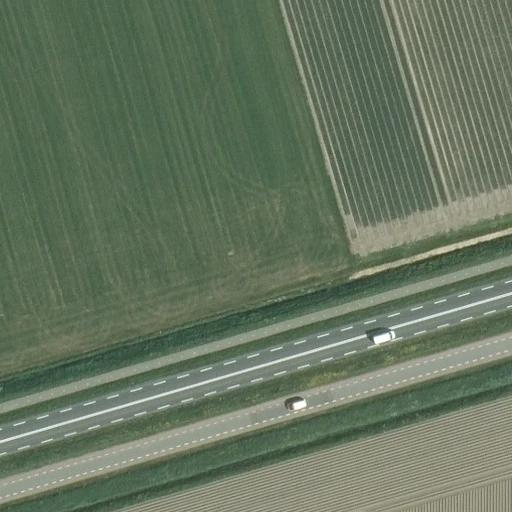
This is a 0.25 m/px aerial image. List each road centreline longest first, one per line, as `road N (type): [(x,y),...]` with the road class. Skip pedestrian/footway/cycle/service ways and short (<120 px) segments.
road 1 (unclassified): [(0,493),(511,343)]
road 2 (primary): [(511,294),(0,442)]
